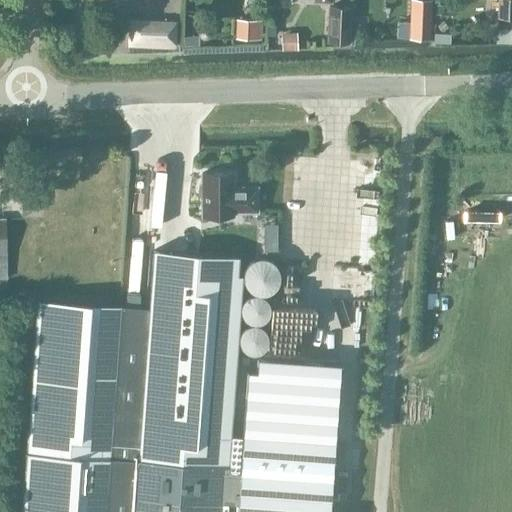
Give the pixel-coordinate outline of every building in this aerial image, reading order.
[(431,0),(411,0),(410,21),(410,38),(430,39),(431,0)] [(511,0),(498,0),(497,18),(511,18),(511,0)] [(332,9),(330,43),(351,44),(352,10),(332,9)] [(174,46),(175,22),(130,20),(129,44),(174,46)] [(237,20),(236,38),(258,39),(258,21),(237,20)] [(497,27),(496,42),(511,42),(511,21),(498,21),(498,27),(497,27)] [(279,48),(298,50),(299,39),(281,37),(279,48)] [(294,265),(343,270),(355,159),(343,158),(349,103),(315,100),(310,151),(290,149),(286,191),(300,192),(298,212),(315,213),(314,224),(320,225),(317,247),(337,249),(337,257),(325,256),(325,261),(295,258),(294,265)] [(235,214),(259,214),(258,189),(240,190),(240,191),(235,192),(234,175),(204,175),(204,182),(203,183),(201,186),(200,191),(201,195),(204,199),(204,200),(204,218),(235,218),(235,214)] [(24,491),(22,511),(220,511),(238,255),(154,249),(150,308),(38,299),(24,491)] [(329,511),(333,467),(334,443),(335,440),(340,363),(257,357),(256,371),(247,370),(243,433),(236,511),(329,511)]
